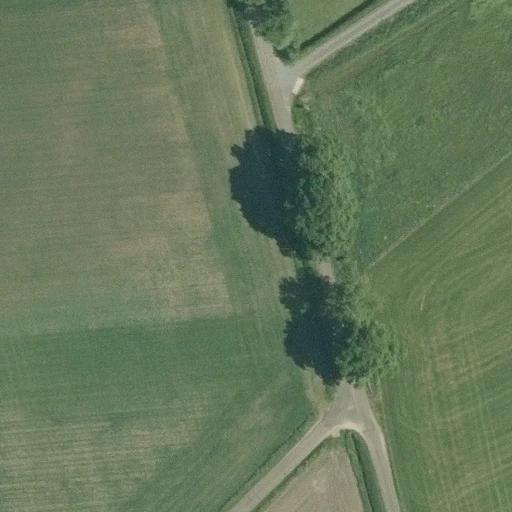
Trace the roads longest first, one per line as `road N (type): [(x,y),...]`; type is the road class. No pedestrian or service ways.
road 1 (unclassified): [(360,390),(235,0)]
road 2 (unclassified): [(238,511),(360,390)]
road 3 (unclassified): [(393,511),(360,390)]
